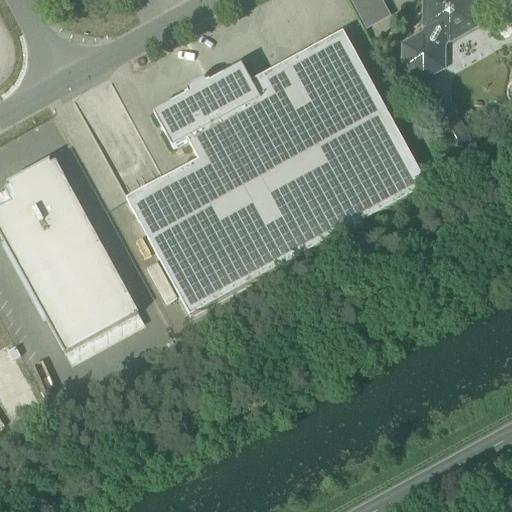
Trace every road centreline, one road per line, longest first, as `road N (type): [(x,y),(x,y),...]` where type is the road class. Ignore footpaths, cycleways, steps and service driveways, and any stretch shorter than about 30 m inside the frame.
road 1 (unclassified): [(65,84),(220,0)]
road 2 (primary): [(383,511),(511,441)]
